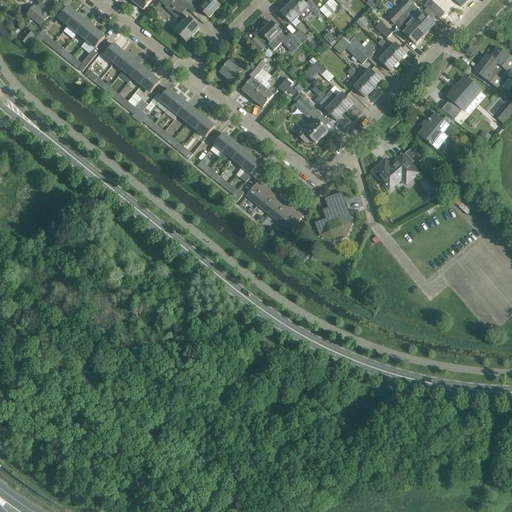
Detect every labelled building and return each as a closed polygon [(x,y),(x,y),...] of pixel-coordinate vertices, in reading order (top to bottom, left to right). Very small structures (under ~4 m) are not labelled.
[(36,0),(40,3),(37,7),(35,6),(28,15),(41,26),(56,7),(48,0),(36,0)] [(133,0),(132,2),(143,11),(152,0),(151,0),(133,0)] [(187,42),(199,29),(188,18),(187,18),(182,14),(187,9),(177,0),(161,0),(160,1),(166,7),(169,4),(181,15),(174,22),(180,27),(176,32),(187,42)] [(189,0),(178,0),(193,14),(198,8),(189,0)] [(202,0),(206,3),(200,9),(209,18),(220,7),(213,0),(202,0)] [(313,12),(308,8),(309,7),(306,4),(301,0),(295,0),(290,5),(300,16),(305,20),(313,12)] [(332,0),(330,0),(320,10),(322,12),(329,20),(333,15),(328,10),(336,3),(332,0)] [(409,0),(404,0),(397,8),(425,35),(435,24),(431,21),(436,16),(428,9),(423,13),(416,6),(414,5),(409,0)] [(445,13),(431,0),(429,0),(425,5),(439,19),(445,13)] [(300,16),(290,5),(281,14),(292,24),(300,16)] [(59,19),(68,26),(77,15),(68,7),(59,19)] [(390,16),(387,18),(395,25),(395,24),(399,28),(405,33),(404,34),(416,45),(425,35),(397,8),(390,16)] [(68,26),(64,32),(73,39),(77,34),(87,22),(77,15),(68,26)] [(361,18),(356,23),(363,30),(368,25),(361,18)] [(96,30),(87,22),(77,34),(86,41),(96,30)] [(381,22),(376,28),(387,39),(393,33),(381,22)] [(270,43),(268,45),(274,51),(282,43),(285,46),(289,42),(296,50),(302,44),(294,36),(291,33),(286,38),(281,33),(281,32),(272,23),(261,33),(270,43)] [(28,30),(20,39),(28,45),(35,36),(28,30)] [(83,65),(79,70),(82,72),(98,52),(101,49),(98,47),(105,38),(96,30),(86,41),(82,47),(90,54),(82,64),(83,65)] [(294,36),(302,44),(308,39),(300,30),(294,36)] [(46,34),(42,31),(36,38),(40,41),(42,39),(45,35),(46,34)] [(334,39),(329,33),(324,38),(330,45),(335,41),(333,40),(334,39)] [(42,39),(51,47),(55,43),(45,35),(42,39)] [(256,38),(251,43),(260,52),(265,47),(256,38)] [(341,54),(351,45),(343,38),(334,48),(341,54)] [(354,38),(350,43),(368,59),(375,51),(368,44),(364,48),(354,38)] [(64,50),(55,43),(51,47),(61,54),(64,50)] [(384,50),(387,53),(398,63),(407,54),(396,44),(392,48),(388,45),(384,50)] [(114,45),(104,56),(105,57),(109,60),(107,64),(111,67),(114,64),(123,52),(114,45)] [(363,65),(368,60),(356,49),(351,54),(363,65)] [(487,56),(480,66),(475,72),(496,87),(511,65),(511,59),(498,49),(491,58),(487,56)] [(73,58),(64,50),(61,54),(70,62),(73,58)] [(123,71),(132,60),(123,52),(114,64),(123,71)] [(398,63),(387,53),(379,62),(390,72),(398,63)] [(82,64),(73,58),(70,62),(79,70),(83,65),(82,64)] [(263,87),(267,82),(257,74),(266,64),(260,59),(247,75),(253,79),(243,91),(253,100),(263,87)] [(123,71),(132,79),(142,67),(132,60),(123,71)] [(232,60),(230,62),(221,73),(232,83),(233,81),(237,84),(248,70),(240,63),(239,65),(232,60)] [(313,68),(311,70),(316,75),(318,73),(321,76),(322,76),(326,71),(317,63),(313,68)] [(132,79),(141,86),(151,75),(142,67),(132,79)] [(89,70),(85,74),(97,84),(101,80),(89,70)] [(371,70),(362,79),(373,90),(382,81),(371,70)] [(151,75),(141,86),(151,94),(160,82),(151,75)] [(373,90),(362,79),(358,75),(352,82),(351,83),(351,84),(352,84),(352,85),(355,87),(354,88),(365,98),(373,90)] [(448,104),(443,110),(455,119),(480,91),(466,79),(460,85),(459,84),(453,91),(454,92),(449,99),(453,103),(450,106),(448,104)] [(97,84),(107,92),(110,87),(101,80),(97,84)] [(286,80),(279,89),(285,94),(292,85),(286,80)] [(107,92),(116,99),(119,95),(110,87),(107,92)] [(263,87),(253,100),(263,108),(273,96),(277,91),(272,87),(268,92),(263,87)] [(159,101),(169,108),(178,97),(169,89),(159,101)] [(333,102),(334,103),(345,113),(353,104),(343,94),(338,98),(331,91),(327,95),(333,102)] [(319,105),(327,96),(323,92),(315,101),(319,105)] [(128,102),(125,107),(134,114),(133,117),(137,120),(142,113),(135,108),(142,99),(135,94),(128,102)] [(116,99),(125,107),(128,102),(119,95),(116,99)] [(169,108),(178,116),(187,104),(178,97),(169,108)] [(320,124),(325,119),(302,97),(297,102),(312,117),(296,134),(305,143),(310,138),(316,144),(328,131),(320,124)] [(345,113),(334,103),(326,111),(337,122),(345,113)] [(511,103),(498,119),(504,125),(511,115),(511,103)] [(178,116),(187,123),(197,112),(187,104),(178,116)] [(187,123),(196,131),(206,119),(197,112),(187,123)] [(143,121),(152,129),(156,125),(142,113),(137,120),(141,124),(143,121)] [(419,135),(432,146),(437,149),(435,148),(442,140),(439,137),(442,133),(443,134),(449,126),(435,115),(430,122),(427,119),(422,126),(424,128),(419,135)] [(196,131),(206,139),(215,127),(206,119),(196,131)] [(152,129),(161,136),(165,132),(156,125),(152,129)] [(161,136),(171,144),(174,140),(165,132),(161,136)] [(215,145),(224,153),(233,142),(224,134),(215,145)] [(171,144),(180,151),(183,147),(174,140),(171,144)] [(224,153),(233,161),(242,149),(233,142),(224,153)] [(193,155),(183,147),(180,151),(189,159),(193,155)] [(233,161),(242,168),(252,157),(242,149),(233,161)] [(411,149),(406,154),(414,163),(421,156),(411,149)] [(382,164),(373,172),(389,190),(401,180),(406,185),(419,173),(403,156),(392,166),(386,160),(382,164)] [(261,164),(252,157),(242,168),(247,172),(241,179),(246,183),(261,164)] [(198,166),(207,174),(211,169),(201,162),(198,166)] [(207,174),(216,181),(220,177),(211,169),(207,174)] [(216,181),(226,189),(229,184),(220,177),(216,181)] [(454,185),(447,178),(438,187),(442,192),(444,194),(454,185)] [(258,182),(246,197),(258,206),(270,191),(271,190),(265,185),(264,187),(258,182)] [(226,189),(234,195),(237,191),(229,184),(226,189)] [(232,198),(237,202),(244,193),(239,189),(237,191),(234,195),(232,198)] [(0,191),(0,202),(10,198),(8,193),(2,195),(0,191)] [(275,196),(270,191),(258,206),(269,215),(280,200),(281,199),(276,194),(275,196)] [(326,219),(315,223),(320,236),(323,236),(334,241),(345,237),(350,225),(353,224),(350,215),(347,216),(345,212),(348,211),(342,193),(325,199),(328,208),(323,210),(326,219)] [(286,204),(280,200),(269,215),(280,224),(291,209),(292,208),(287,203),(286,204)] [(297,213),(291,209),(280,224),(291,232),(303,217),(298,212),(297,213)] [(270,223),(266,228),(272,232),(276,227),(270,223)] [(289,248),(293,244),(284,236),(280,241),(289,248)] [(380,294),(385,288),(360,265),(355,271),(380,294)] [(359,278),(353,286),(360,293),(367,285),(359,278)]
